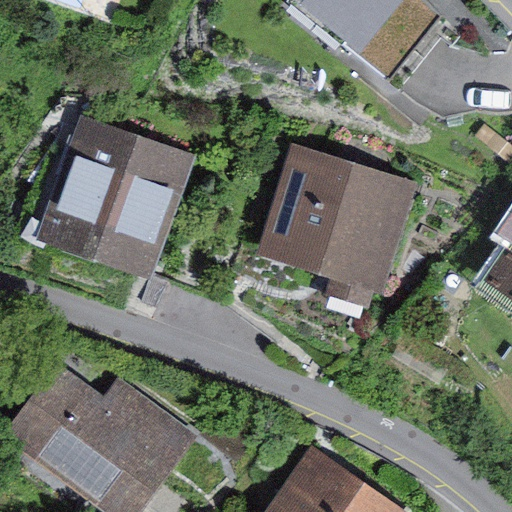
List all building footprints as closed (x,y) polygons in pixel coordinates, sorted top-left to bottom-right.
[(429,0),(327,0),(358,26),(342,45),(387,84),(444,16),(429,0)] [(174,161),(91,133),(57,230),(100,245),(99,248),(138,261),(144,244),(147,245),(168,184),(166,184),(174,161)] [(401,194),(297,162),(272,242),(338,262),(329,290),(367,301),(401,194)] [(59,373),(30,413),(56,432),(45,447),(97,485),(89,496),(110,511),(133,511),(188,438),(130,395),(115,414),(59,373)] [(379,511),(318,470),(288,511),(379,511)]
